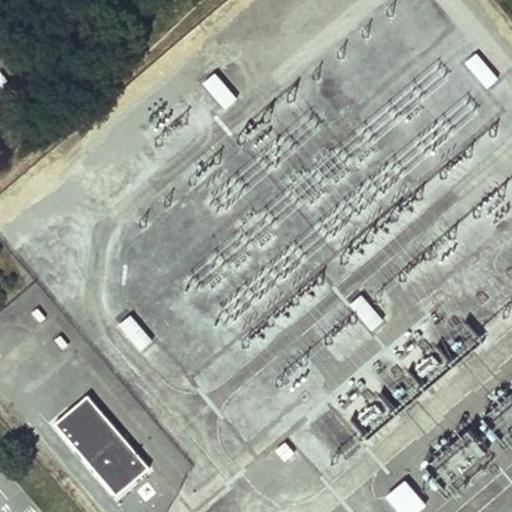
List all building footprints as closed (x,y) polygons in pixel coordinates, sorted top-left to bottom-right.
[(475,52),(465,60),(487,85),(497,77),(475,52)] [(238,100),(215,74),(202,85),(225,111),(238,100)] [(383,322),(361,296),(349,306),(372,332),(383,322)] [(131,317),(119,327),(139,353),(152,343),(131,317)] [(89,399),(55,428),(116,499),(149,470),(89,399)] [(404,484),(387,499),(399,511),(418,511),(425,506),(404,484)]
